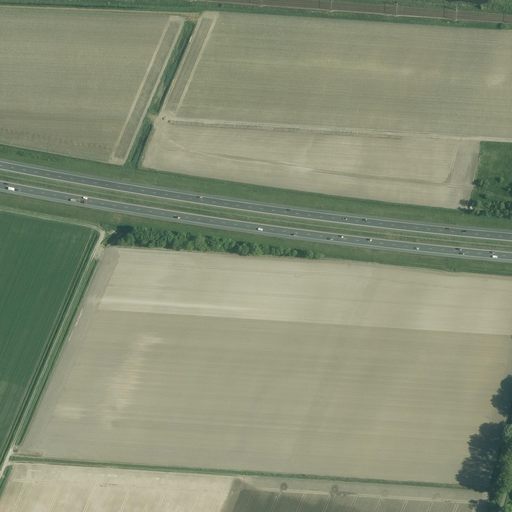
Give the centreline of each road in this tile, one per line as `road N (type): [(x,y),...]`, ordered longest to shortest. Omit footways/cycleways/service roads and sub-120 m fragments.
road 1 (motorway): [(511,237),(222,202),(0,164)]
road 2 (motorway): [(0,184),(218,222),(511,256)]
road 3 (track): [(511,141),(158,118)]
road 4 (track): [(103,232),(11,450)]
